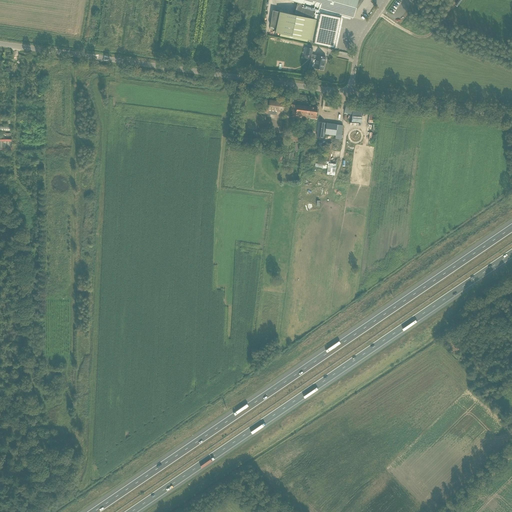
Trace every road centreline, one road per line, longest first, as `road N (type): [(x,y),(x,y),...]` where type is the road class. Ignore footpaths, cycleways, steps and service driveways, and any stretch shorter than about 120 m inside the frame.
road 1 (motorway): [(511,228),(93,511)]
road 2 (motorway): [(131,511),(511,253)]
road 3 (unclassified): [(349,94),(0,43)]
road 4 (track): [(0,201),(18,236),(23,389),(40,511)]
road 5 (unclassified): [(511,116),(349,94)]
